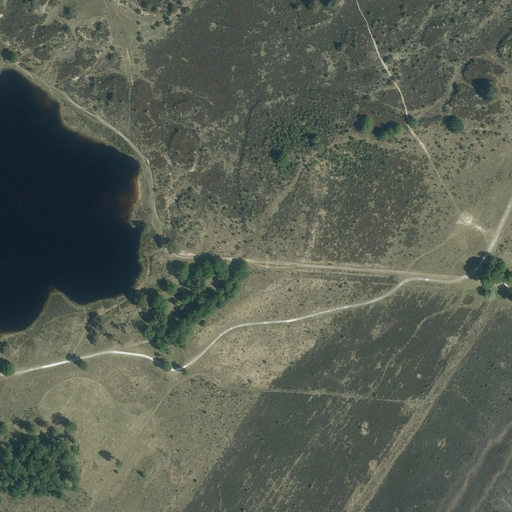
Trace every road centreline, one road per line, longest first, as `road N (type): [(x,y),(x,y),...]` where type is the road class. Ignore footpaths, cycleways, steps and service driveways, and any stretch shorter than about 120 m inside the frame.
road 1 (track): [(5,58),(145,158),(167,250),(465,276)]
road 2 (track): [(487,279),(472,304),(429,317),(382,380),(359,396),(233,388),(201,374),(186,379),(168,391),(88,511)]
road 3 (track): [(361,511),(506,296)]
